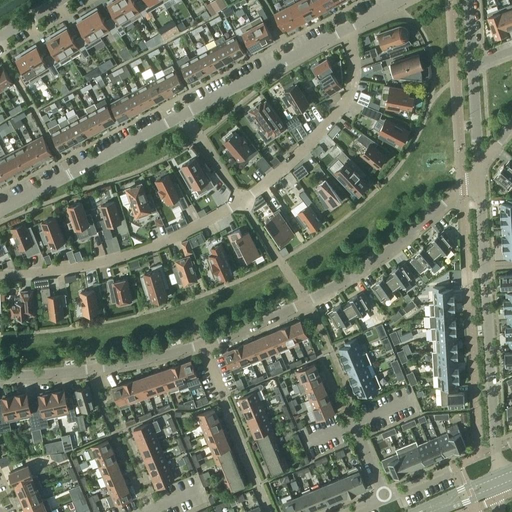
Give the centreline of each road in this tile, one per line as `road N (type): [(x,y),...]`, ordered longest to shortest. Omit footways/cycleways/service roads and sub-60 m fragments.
road 1 (residential): [(346,29),(356,60),(345,102),(242,203),(131,254),(0,275)]
road 2 (residential): [(346,29),(0,210)]
road 3 (residential): [(200,346),(302,305),(374,263),(426,223),(477,166)]
road 4 (residential): [(497,474),(477,166)]
road 5 (residential): [(0,378),(89,370),(200,346)]
